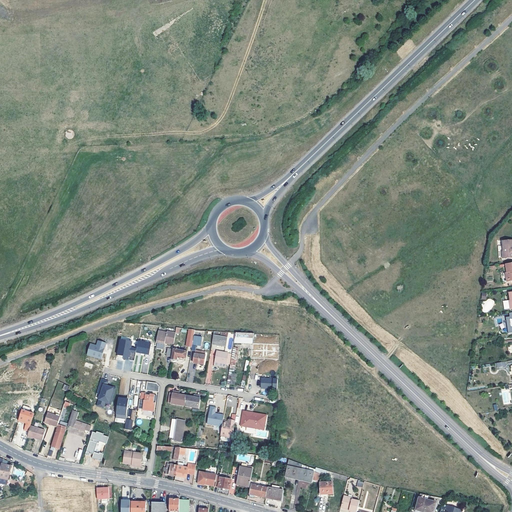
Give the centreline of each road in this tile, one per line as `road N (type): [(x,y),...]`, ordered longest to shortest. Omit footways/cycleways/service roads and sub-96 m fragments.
road 1 (primary): [(279,186),(474,0)]
road 2 (secondary): [(304,289),(492,465)]
road 3 (primary): [(68,310),(222,249)]
road 4 (primary): [(211,227),(68,310)]
road 5 (tertiary): [(0,444),(40,464),(147,482)]
road 6 (tertiary): [(147,482),(263,511)]
